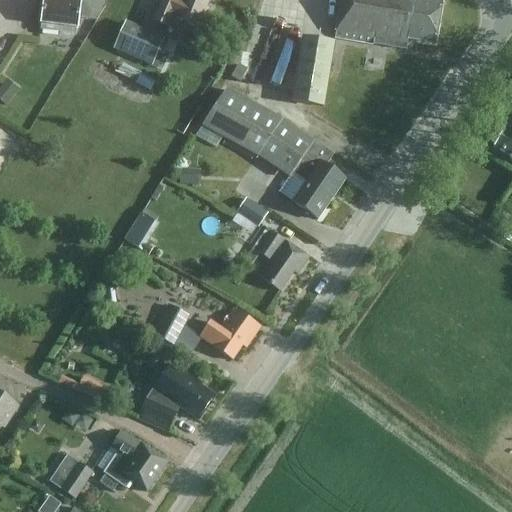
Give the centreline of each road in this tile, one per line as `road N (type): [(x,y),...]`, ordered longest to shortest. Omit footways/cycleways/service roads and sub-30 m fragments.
road 1 (unclassified): [(203,473),(505,19)]
road 2 (residential): [(203,473),(0,370)]
